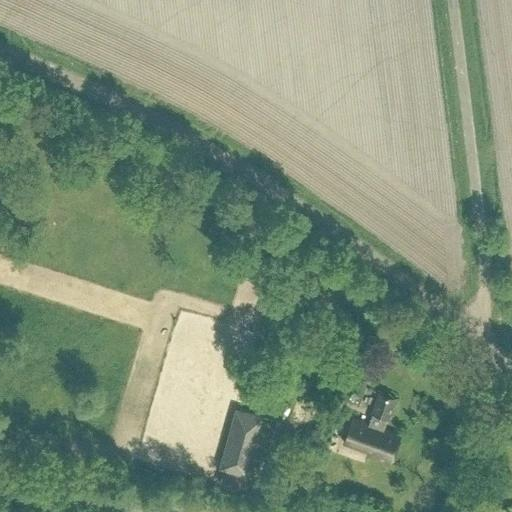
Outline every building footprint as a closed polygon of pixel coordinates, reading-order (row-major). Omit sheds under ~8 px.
[(297,276),(327,291),(331,284),(340,265),(310,250),(297,276)] [(342,269),(337,278),(351,284),(355,275),(342,269)] [(385,375),(396,345),(385,341),(374,370),(385,375)] [(313,359),(309,369),(323,375),(327,365),(313,359)] [(290,407),(286,418),(285,419),(303,425),(313,398),(287,388),(281,404),(290,407)] [(390,417),(397,398),(377,390),(370,410),(372,411),(368,422),(353,416),(345,437),(369,446),(368,451),(383,456),(384,451),(392,454),(400,433),(380,426),(384,415),(390,417)] [(248,475),(264,415),(235,407),(219,467),(248,475)]
